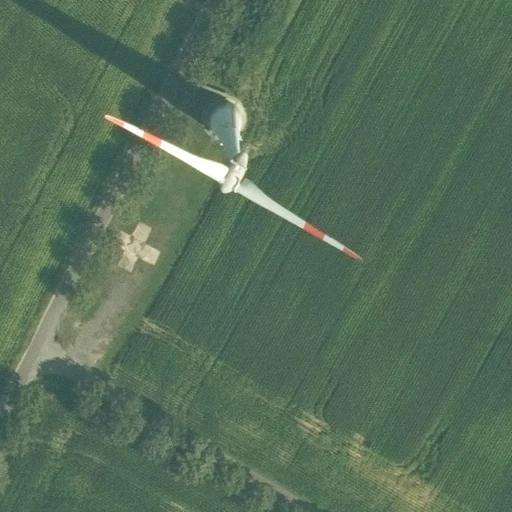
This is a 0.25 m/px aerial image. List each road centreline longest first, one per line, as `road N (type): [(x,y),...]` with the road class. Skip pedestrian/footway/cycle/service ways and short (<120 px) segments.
road 1 (unclassified): [(215,0),(35,350)]
road 2 (unclassified): [(308,511),(35,350)]
